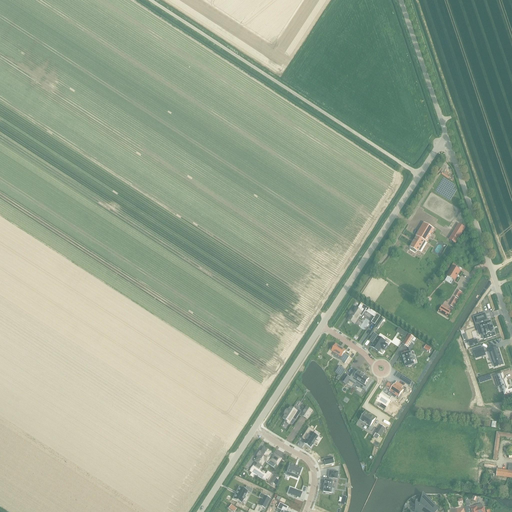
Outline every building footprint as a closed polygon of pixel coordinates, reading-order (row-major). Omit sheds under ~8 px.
[(434,229),(424,223),(414,240),(410,247),(411,248),(410,250),(416,253),(417,251),(418,252),(418,251),(420,252),(434,229)] [(459,224),(449,240),(455,244),(465,228),(459,224)] [(453,266),(446,276),(454,281),(461,270),(453,266)] [(350,316),(348,320),(354,324),(359,316),(361,318),(365,311),(367,313),(370,309),(361,303),(357,309),(355,308),(353,312),(352,311),(350,315),(350,316)] [(441,306),(438,312),(447,317),(451,311),(441,306)] [(377,313),(371,322),(375,325),(381,316),(377,313)] [(485,314),(473,317),(476,324),(477,323),(479,330),(481,329),(482,335),(484,339),(484,340),(485,340),(495,336),(493,331),(494,330),(493,327),(493,326),(492,327),(491,321),(490,321),(486,322),(485,320),(487,320),(485,314)] [(382,318),(377,325),(379,327),(383,321),(384,322),(385,321),(384,320),(384,319),(384,318),(382,317),(381,318),(382,318)] [(374,333),(371,338),(375,341),(374,344),(371,347),(378,352),(381,348),(384,350),(387,345),(385,344),(381,341),(382,339),(378,336),(374,333)] [(409,334),(402,344),(408,348),(414,338),(409,334)] [(332,347),(330,350),(340,357),(339,359),(345,363),(344,364),(345,364),(349,357),(344,353),(346,351),(336,344),(333,348),(332,347)] [(483,347),(473,350),(476,358),(481,357),(480,354),(484,352),(483,347)] [(498,347),(489,350),(495,367),(503,364),(498,347)] [(410,352),(402,354),(406,367),(408,366),(408,367),(412,366),(411,365),(414,364),(413,361),(415,360),(414,356),(411,356),(410,352)] [(346,375),(341,382),(346,384),(349,379),(355,383),(356,382),(363,387),(362,388),(366,391),(371,382),(368,380),(369,378),(364,376),(365,375),(362,373),(361,374),(358,371),(357,372),(354,371),(350,377),(346,375)] [(502,373),(494,376),(497,384),(500,383),(502,387),(504,394),(511,392),(511,388),(509,388),(506,378),(504,379),(502,373)] [(386,388),(384,392),(391,396),(395,398),(396,396),(399,393),(401,394),(404,390),(402,389),(403,386),(399,383),(397,386),(394,384),(394,385),(389,382),(386,388)] [(286,415),(283,419),(286,421),(285,422),(289,424),(289,423),(292,419),(295,421),(299,414),(302,415),(301,416),(307,419),(312,411),(307,407),(303,413),(298,409),(299,408),(295,406),(293,409),(290,407),(288,411),(287,410),(286,411),(285,413),(284,414),(286,415)] [(364,412),(360,420),(370,426),(368,429),(371,431),(374,427),(371,425),(376,418),(369,414),(369,415),(364,412)] [(375,433),(375,434),(380,436),(385,428),(381,425),(375,433)] [(309,427),(301,439),(305,441),(304,444),(311,448),(318,437),(313,433),(315,431),(309,427)] [(511,438),(511,434),(497,432),(493,459),(497,460),(500,436),(511,438)] [(259,456),(255,461),(258,463),(256,466),(260,469),(265,461),(268,463),(270,460),(277,464),(281,459),(274,454),(273,455),(270,453),(271,452),(264,448),(261,452),(260,452),(257,456),(259,456)] [(333,457),(324,460),(325,466),(334,463),(333,457)] [(287,472),(286,475),(290,476),(291,473),(299,476),(302,468),(290,464),(287,472)] [(324,487),(323,492),(325,492),(325,494),(329,494),(329,493),(331,493),(333,493),(334,489),(332,489),(333,481),(333,478),(337,479),(338,472),(329,471),(328,478),(329,478),(329,481),(325,480),(324,485),(325,485),(324,487)] [(275,475),(269,484),(273,486),(274,484),(277,486),(279,481),(277,480),(279,478),(275,475)] [(239,487),(233,499),(241,503),(247,492),(250,493),(252,490),(246,487),(245,490),(239,487)] [(290,488),(288,493),(300,498),(301,492),(290,488)] [(416,503),(429,511),(434,511),(435,511),(435,510),(436,508),(438,510),(424,494),(423,495),(424,495),(422,501),(421,501),(423,503),(421,506),(416,503)] [(262,499),(259,506),(264,509),(270,498),(264,495),(262,499)] [(281,511),(280,511),(285,511),(287,511),(285,510),(286,506),(280,503),(277,508),(281,511)] [(429,511),(416,503),(417,504),(416,510),(418,511),(417,511),(429,511)]
